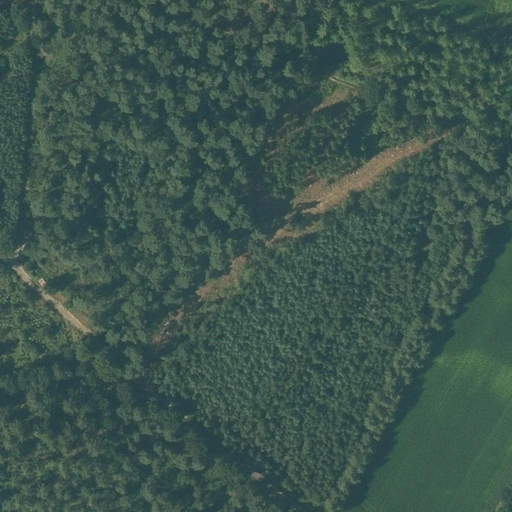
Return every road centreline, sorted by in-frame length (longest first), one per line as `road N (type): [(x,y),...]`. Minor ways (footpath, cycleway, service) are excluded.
road 1 (track): [(88,346),(299,511)]
road 2 (track): [(122,511),(88,346)]
road 3 (track): [(0,264),(88,346)]
